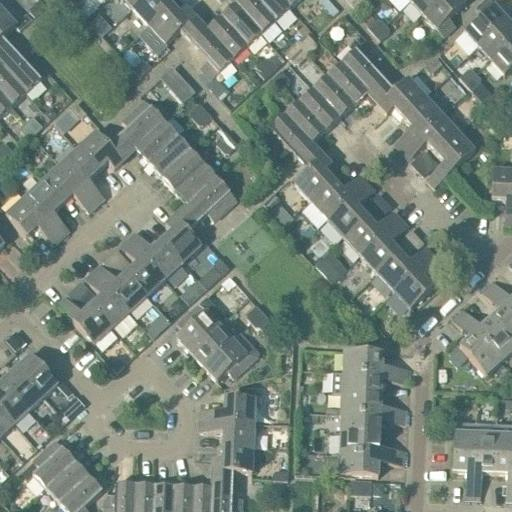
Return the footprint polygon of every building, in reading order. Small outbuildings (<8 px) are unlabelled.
[(83,0),(72,0),(69,4),(75,11),(84,3),(83,0)] [(120,0),(132,12),(144,0),(120,0)] [(144,0),(132,12),(148,30),(170,9),(161,0),(144,0)] [(251,0),(243,0),(233,9),(260,38),(275,25),(251,0)] [(251,0),(275,25),(289,12),(277,0),(251,0)] [(277,0),(289,12),(302,0),(277,0)] [(350,8),(359,0),(345,0),(344,2),(350,8)] [(363,0),(359,0),(350,8),(356,15),(365,7),(365,2),(363,0)] [(414,0),(409,5),(422,19),(442,0),(414,0)] [(442,0),(422,19),(442,41),(454,30),(447,23),(465,7),(458,0),(442,0)] [(463,36),(477,50),(506,23),(486,2),(485,3),(474,12),(481,19),(463,36)] [(34,20),(45,10),(39,3),(30,12),(30,16),(34,20)] [(170,9),(148,30),(165,48),(179,36),(194,21),(186,13),(179,19),(170,9)] [(233,9),(219,22),(246,51),(260,38),(233,9)] [(0,12),(0,43),(1,42),(15,29),(19,34),(31,24),(26,18),(14,28),(0,12)] [(179,36),(190,48),(207,66),(200,72),(211,84),(216,79),(232,64),(205,35),(206,34),(194,21),(179,36)] [(219,22),(206,34),(205,35),(232,64),(246,51),(219,22)] [(511,44),(511,29),(506,23),(477,50),(490,64),(511,44)] [(373,38),(384,28),(381,24),(376,24),(367,32),(373,38)] [(384,28),(373,38),(379,45),(388,37),(388,33),(384,28)] [(294,46),(306,59),(315,51),(315,46),(307,38),(304,37),(294,46)] [(19,62),(13,55),(5,47),(1,42),(0,43),(0,70),(25,98),(47,78),(26,56),(19,62)] [(511,44),(490,64),(503,79),(511,71),(511,44)] [(306,59),(294,46),(285,54),(285,58),(293,67),(297,67),(306,59)] [(382,83),(365,66),(372,59),(361,48),(340,68),(367,97),(366,97),(378,110),(394,96),(382,83)] [(441,67),(436,60),(424,71),(428,75),(432,75),(441,67)] [(271,77),(277,71),(269,63),(264,62),(260,66),(271,77)] [(138,80),(143,77),(150,70),(146,66),(141,66),(132,73),(138,80)] [(271,77),(260,66),(256,70),(256,75),(264,84),(271,77)] [(353,110),(366,97),(367,97),(340,68),(326,81),(353,110)] [(0,98),(11,111),(25,98),(0,70),(0,98)] [(467,73),(458,81),(464,88),(476,78),(472,73),(467,73)] [(274,81),(284,93),(289,88),(289,83),(281,75),(274,81)] [(476,78),(464,88),(470,95),(479,87),(480,82),(476,78)] [(211,84),(206,89),(220,104),(230,95),(216,79),(211,84)] [(284,93),(274,81),(267,88),(276,97),(280,98),(284,93)] [(339,123),(353,110),(326,81),(311,94),(339,123)] [(407,83),(394,96),(378,110),(386,119),(393,112),(402,122),(424,102),(407,83)] [(324,136),(339,123),(311,94),(297,106),(324,136)] [(0,98),(0,120),(11,111),(0,98)] [(441,119),(424,102),(402,122),(411,132),(393,148),(400,156),(441,119)] [(143,105),(128,119),(121,125),(127,132),(114,145),(109,150),(108,150),(122,166),(127,161),(135,154),(134,154),(163,127),(143,105)] [(82,121),(86,118),(75,106),(69,112),(77,121),(82,121)] [(310,149),(324,136),(297,106),(283,119),(310,149)] [(193,125),(205,114),(198,108),(189,116),(189,121),(193,125)] [(49,111),(43,117),(49,124),(56,117),(49,111)] [(205,114),(193,125),(197,130),(202,130),(211,121),(205,114)] [(310,149),(283,119),(262,139),(272,151),(279,145),(302,169),(307,175),(323,161),(318,156),(312,149),(310,149)] [(457,137),(441,119),(400,156),(407,164),(425,147),(434,157),(457,137)] [(35,137),(41,131),(33,122),(29,122),(25,126),(35,137)] [(28,143),(35,137),(25,126),(20,130),(20,135),(28,143)] [(176,141),(163,127),(134,154),(135,154),(147,168),(176,141)] [(219,154),(231,143),(225,136),(215,145),(215,150),(219,154)] [(76,154),(97,176),(107,167),(113,174),(122,166),(108,150),(95,137),(76,154)] [(457,137),(434,157),(444,167),(426,184),(433,192),(473,155),(457,137)] [(189,155),(176,141),(147,168),(160,182),(189,155)] [(231,143),(219,154),(223,158),(228,158),(237,150),(231,143)] [(0,155),(6,162),(13,156),(6,148),(1,148),(0,148),(0,155)] [(76,154),(59,170),(96,210),(103,203),(87,185),(97,176),(76,154)] [(160,182),(173,196),(202,169),(189,155),(160,182)] [(424,155),(409,168),(416,175),(430,161),(424,155)] [(310,207),(332,186),(323,176),(330,169),(323,161),(307,175),(293,188),(310,207)] [(423,182),(437,169),(430,161),(416,175),(423,182)] [(173,196),(186,209),(186,210),(215,183),(202,169),(173,196)] [(59,170),(41,186),(62,208),(72,199),(88,217),(96,210),(59,170)] [(511,229),(511,174),(492,174),(490,204),(505,205),(504,229),(511,229)] [(310,207),(326,224),(366,187),(359,180),(342,196),(332,186),(310,207)] [(235,205),(215,183),(186,210),(186,209),(180,215),(173,221),(187,237),(193,231),(207,218),(213,225),(235,205)] [(41,186),(23,202),(60,242),(68,235),(52,218),(62,208),(41,186)] [(326,224),(343,242),(365,222),(356,211),(373,195),(366,187),(326,224)] [(274,197),(263,208),(269,215),(279,206),(279,202),(274,197)] [(5,219),(26,242),(36,232),(53,249),(60,242),(23,202),(5,219)] [(343,242),(360,260),(400,224),(393,216),(375,232),(365,222),(343,242)] [(161,245),(181,268),(200,251),(187,237),(173,221),(164,229),(171,236),(161,245)] [(360,260),(376,278),(398,258),(389,248),(407,231),(400,224),(360,260)] [(164,284),(181,268),(161,245),(151,255),(135,237),(127,244),(164,284)] [(146,300),(164,284),(127,244),(119,251),(136,269),(126,278),(146,300)] [(376,278),(392,296),(432,259),(425,251),(408,268),(398,258),(376,278)] [(313,257),(307,263),(314,270),(319,263),(313,257)] [(432,259),(392,296),(409,314),(431,294),(421,283),(439,267),(432,259)] [(221,279),(228,272),(218,261),(213,266),(213,270),(221,279)] [(129,316),(146,300),(126,278),(116,287),(99,269),(92,276),(129,316)] [(111,332),(129,316),(92,276),(84,283),(100,301),(90,310),(111,332)] [(486,290),(497,302),(511,317),(511,301),(510,303),(492,285),(486,290)] [(499,313),(489,322),(511,347),(511,317),(497,302),(486,290),(481,295),(499,313)] [(111,332),(90,310),(80,320),(64,302),(56,309),(92,350),(111,332)] [(189,357),(218,330),(226,323),(206,302),(199,309),(198,308),(176,329),(182,335),(175,342),(189,357)] [(250,327),(262,316),(256,310),(247,318),(246,323),(250,327)] [(456,317),(468,329),(474,336),(501,366),(511,355),(511,347),(489,322),(480,331),(462,312),(456,317)] [(262,316),(250,327),(255,331),(259,332),(268,323),(262,316)] [(474,336),(468,329),(456,317),(451,323),(468,341),(458,350),(485,380),(501,366),(474,336)] [(231,344),(218,330),(189,357),(202,371),(231,344)] [(231,344),(202,371),(216,386),(233,369),(240,376),(251,366),(253,367),(258,362),(259,356),(240,337),(232,345),(231,344)] [(14,355),(21,349),(11,339),(4,344),(14,355)] [(381,379),(391,379),(408,380),(408,372),(382,371),(382,358),(342,356),(342,377),(381,379)] [(15,373),(42,402),(57,388),(30,359),(15,373)] [(15,373),(1,386),(28,415),(42,402),(15,373)] [(408,380),(391,379),(381,379),(342,377),(332,377),(331,397),(341,398),(380,399),(381,387),(407,388),(408,380)] [(1,386),(0,386),(0,413),(14,428),(28,415),(1,386)] [(199,426),(253,428),(254,394),(239,393),(238,402),(224,402),(223,416),(199,415),(199,426)] [(340,418),(389,420),(406,421),(406,413),(380,412),(380,399),(341,398),(340,418)] [(0,440),(14,428),(0,413),(0,440)] [(406,421),(389,420),(340,418),(339,438),(379,440),(379,427),(406,428),(406,421)] [(252,452),(253,428),(199,426),(198,436),(222,437),(222,451),(252,452)] [(472,503),(473,486),(473,477),(475,427),(454,426),(452,476),(465,477),(464,503),(472,503)] [(473,477),(473,486),(472,503),(480,503),(481,478),(493,478),(495,427),(475,427),(473,477)] [(506,479),(506,487),(505,504),(511,504),(511,428),(495,427),(493,478),(506,479)] [(338,459),(388,461),(404,461),(405,454),(378,453),(379,440),(339,438),(338,459)] [(45,494),(74,467),(54,445),(32,466),(39,473),(32,479),(45,494)] [(252,452),(222,451),(221,464),(212,464),(211,475),(232,476),(251,477),(252,452)] [(404,461),(388,461),(338,459),(337,480),(377,481),(378,468),(404,469),(404,461)] [(87,481),(74,467),(45,494),(58,508),(87,481)] [(211,484),(210,493),(211,493),(210,511),(239,511),(240,504),(231,503),(232,485),(232,476),(211,475),(211,477),(211,484)] [(272,484),(287,485),(287,476),(275,475),(272,478),(272,484)] [(87,481),(58,508),(62,511),(83,511),(84,511),(101,496),(87,481)] [(133,511),(134,489),(114,489),(113,511),(133,511)] [(152,511),(153,490),(134,489),(133,511),(152,511)] [(171,511),(173,491),(153,490),(152,511),(171,511)] [(191,511),(192,492),(173,491),(171,511),(191,511)] [(210,493),(192,492),(191,511),(210,511),(211,493),(210,493)]
